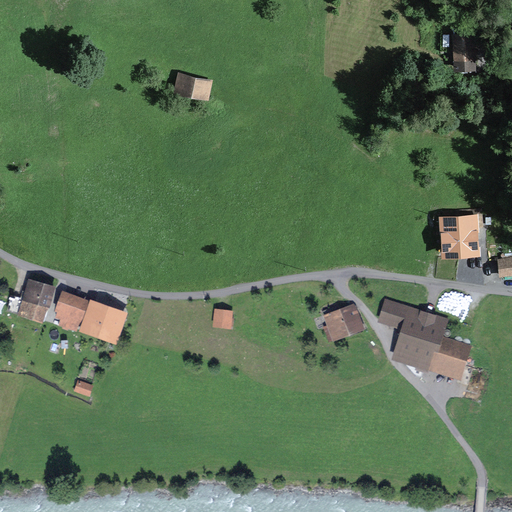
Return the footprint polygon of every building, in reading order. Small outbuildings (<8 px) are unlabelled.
[(455,35),(456,67),(472,66),(471,34),(455,35)] [(179,74),(175,89),(205,96),(208,81),(179,74)] [(443,219),(445,251),(475,249),(474,226),(481,225),(480,209),(445,212),(445,219),(443,219)] [(511,258),(500,259),(501,274),(511,273),(511,258)] [(40,319),(44,307),(47,308),(53,289),(29,282),(23,299),(18,298),(14,311),(40,319)] [(68,327),(73,314),(79,317),(84,303),(65,295),(56,316),(65,319),(63,325),(68,327)] [(86,307),(81,320),(113,331),(120,312),(118,311),(120,306),(109,302),(108,307),(94,302),(91,309),(86,307)] [(439,335),(443,321),(387,304),(382,320),(406,327),(397,355),(418,362),(416,369),(427,372),(429,365),(459,375),(468,348),(453,343),(454,340),(439,335)] [(328,326),(333,338),(362,327),(354,306),(336,312),(334,307),(323,311),(325,317),(328,316),(332,325),(328,326)] [(216,311),(215,325),(229,327),(230,313),(216,311)] [(78,381),(75,390),(86,395),(90,386),(78,381)]
